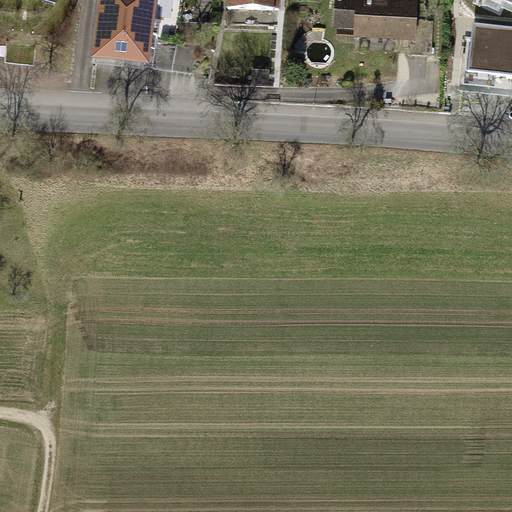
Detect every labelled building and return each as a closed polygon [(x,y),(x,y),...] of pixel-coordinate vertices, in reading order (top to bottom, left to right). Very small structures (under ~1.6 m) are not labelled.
[(155,0),(104,0),(97,59),(148,65),(151,37),(159,38),(161,23),(153,22),(155,0)] [(230,0),(230,11),(281,13),(281,0),(230,0)] [(361,2),(339,1),(339,27),(358,28),(358,37),(415,39),(414,55),(430,55),(432,24),(416,24),(417,6),(388,5),(388,0),(371,0),(372,4),(361,4),(361,2)] [(36,61),(40,31),(10,27),(6,57),(36,61)] [(511,32),(474,28),(469,76),(511,80),(511,32)] [(180,43),(158,41),(156,69),(175,71),(180,43)] [(197,46),(180,43),(175,71),(193,73),(197,46)] [(255,73),(254,85),(270,86),(271,74),(255,73)]
